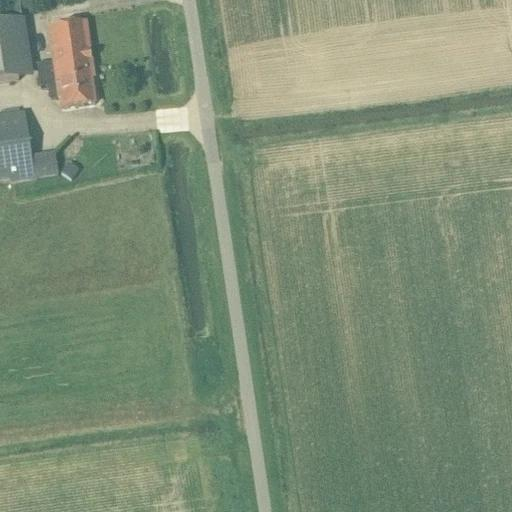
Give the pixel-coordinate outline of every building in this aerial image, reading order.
[(17,73),(30,71),(18,0),(9,0),(5,1),(9,23),(0,24),(0,85),(19,83),(17,73)] [(86,24),(48,29),(59,101),(62,100),(63,110),(95,106),(91,80),(94,80),(86,24)] [(34,65),(36,87),(50,85),(47,63),(34,65)] [(34,181),(24,115),(0,118),(0,181),(9,180),(10,184),(34,181)] [(67,168),(61,176),(72,183),(77,175),(67,168)]
